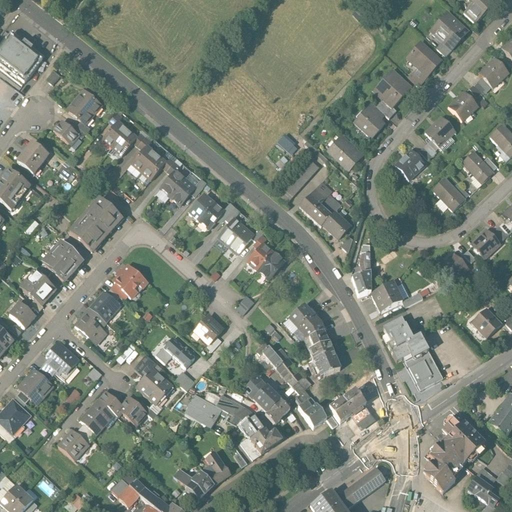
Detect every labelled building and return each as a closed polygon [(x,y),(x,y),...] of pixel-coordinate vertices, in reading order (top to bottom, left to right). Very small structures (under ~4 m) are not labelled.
[(466,0),(471,6),(463,15),(475,26),(493,7),(489,3),(490,2),(488,0),(466,0)] [(465,33),(446,16),(433,31),(439,37),(437,39),(442,43),(452,52),(457,46),(455,44),(465,33)] [(44,59),(12,35),(0,49),(0,67),(23,86),(44,59)] [(511,41),(502,51),(501,50),(501,51),(511,62),(511,41)] [(452,52),(442,43),(435,51),(445,60),(452,52)] [(440,64),(420,45),(406,61),(422,75),(417,80),(421,83),(426,79),(426,80),(440,64)] [(494,61),(490,64),(491,65),(479,76),(478,75),(478,76),(492,91),(493,90),(491,89),(501,80),(502,82),(508,76),(494,61)] [(60,78),(53,72),(47,82),(52,87),(60,78)] [(392,73),(373,94),(382,103),(391,111),(392,111),(410,91),(392,73)] [(417,80),(412,75),(407,80),(417,88),(421,83),(417,80)] [(485,92),(477,83),(473,88),(481,96),(485,92)] [(481,96),(473,88),(468,91),(476,100),(481,96)] [(101,108),(84,94),(81,99),(78,98),(74,103),(92,118),(101,108)] [(463,94),(460,98),(460,99),(449,109),(448,109),(461,124),(462,123),(461,122),(470,114),(471,115),(477,109),(463,94)] [(92,118),(74,103),(71,107),(72,110),(68,113),(80,124),(85,127),(92,118)] [(391,111),(382,103),(376,110),(389,122),(396,114),(392,111),(391,111)] [(369,104),(363,111),(366,113),(354,126),(371,141),(383,128),(379,125),(381,123),(374,117),(379,113),(376,110),(369,104)] [(116,116),(108,125),(113,129),(116,125),(116,126),(121,120),(116,116)] [(455,135),(440,120),(436,124),(437,125),(425,135),(424,135),(438,150),(439,150),(437,148),(446,140),(448,141),(450,140),(455,135)] [(73,133),(62,124),(59,128),(56,128),(53,132),(54,135),(70,148),(79,138),(73,133)] [(85,127),(80,124),(76,128),(86,136),(90,131),(85,127)] [(116,126),(116,125),(113,129),(102,142),(112,150),(127,132),(122,128),(120,129),(116,126)] [(511,138),(502,127),(489,139),(509,161),(511,158),(511,138)] [(86,136),(76,128),(73,133),(79,138),(82,141),(86,136)] [(127,132),(112,150),(122,159),(133,145),(136,142),(135,142),(131,139),(132,136),(127,132)] [(140,136),(135,142),(136,142),(133,145),(138,149),(145,140),(140,136)] [(282,137),(276,145),(294,158),(300,150),(282,137)] [(355,150),(343,139),(339,144),(351,154),(355,150)] [(145,140),(138,149),(142,153),(145,150),(150,145),(145,140)] [(446,140),(437,148),(439,150),(438,150),(442,154),(453,144),(450,140),(448,141),(446,140)] [(339,144),(338,143),(327,155),(348,174),(359,162),(351,154),(339,144)] [(47,158),(31,145),(26,152),(25,152),(21,157),(22,157),(17,164),(33,177),(47,158)] [(436,155),(427,146),(423,150),(431,159),(436,155)] [(142,153),(131,167),(141,175),(156,157),(152,153),(149,154),(145,150),(142,153)] [(431,159),(423,150),(419,154),(427,163),(431,159)] [(424,168),(410,153),(407,157),(407,158),(396,168),(395,168),(394,169),(408,183),(409,183),(408,181),(417,173),(418,174),(424,168)] [(482,164),(473,155),(460,167),(481,188),(493,176),(492,175),(482,164)] [(156,157),(141,175),(151,183),(162,170),(165,167),(164,167),(160,163),(161,161),(156,157)] [(496,170),(487,160),(482,164),(492,175),(496,170)] [(169,161),(164,167),(165,167),(162,170),(166,174),(174,165),(169,161)] [(66,163),(57,174),(67,181),(75,171),(66,163)] [(304,171),(313,176),(318,169),(309,163),(304,171)] [(174,165),(166,174),(171,178),(175,173),(175,174),(179,169),(174,165)] [(130,169),(128,172),(136,178),(139,175),(130,169)] [(29,189),(7,173),(0,181),(0,204),(2,205),(11,212),(29,189)] [(171,178),(159,191),(169,200),(185,181),(175,174),(175,173),(171,178)] [(185,181),(169,200),(179,208),(190,196),(195,190),(194,189),(185,181)] [(200,182),(194,189),(195,190),(190,196),(194,200),(206,186),(200,182)] [(456,194),(444,182),(432,194),(452,216),(465,204),(463,202),(456,194)] [(303,185),(298,190),(301,194),(306,188),(303,185)] [(328,191),(322,185),(317,191),(323,197),(325,195),(328,191)] [(468,198),(460,190),(456,194),(463,202),(468,198)] [(317,191),(299,210),(307,218),(317,207),(319,209),(327,200),(325,198),(323,197),(317,191)] [(204,198),(188,216),(198,224),(214,206),(204,198)] [(332,200),(321,211),(331,219),(333,216),(341,208),(332,200)] [(122,221),(99,201),(92,209),(94,210),(90,214),(88,213),(80,223),(81,224),(77,229),(76,227),(69,236),(91,255),(122,221)] [(214,206),(198,224),(208,233),(218,221),(224,214),(223,214),(214,206)] [(230,207),(223,214),(224,214),(218,221),(223,225),(235,211),(230,207)] [(319,209),(317,207),(307,218),(321,230),(322,228),(331,219),(321,211),(319,209)] [(511,209),(503,218),(511,227),(511,209)] [(349,230),(333,216),(331,219),(322,228),(338,242),(349,230)] [(39,227),(30,219),(20,230),(29,238),(39,227)] [(233,222),(217,241),(227,249),(243,231),(233,222)] [(511,235),(503,226),(499,230),(507,239),(511,235)] [(507,239),(499,230),(494,235),(503,244),(507,239)] [(243,231),(227,249),(237,257),(253,239),(243,231)] [(486,234),(482,237),(482,238),(471,249),(470,248),(470,249),(484,264),(484,263),(483,262),(492,253),(493,255),(500,248),(486,234)] [(261,239),(253,248),(257,252),(262,247),(266,242),(261,239)] [(348,240),(340,249),(347,256),(352,243),(348,240)] [(74,249),(65,241),(61,245),(70,253),(74,249)] [(70,253),(61,245),(42,267),(51,275),(63,285),(82,263),(70,253)] [(257,252),(246,265),(256,274),(272,255),(262,247),(257,252)] [(272,255),(256,274),(268,283),(283,265),(272,255)] [(475,263),(467,255),(463,259),(471,267),(475,263)] [(369,256),(362,256),(359,265),(362,277),(369,275),(369,256)] [(454,259),(450,262),(450,263),(438,274),(438,273),(437,274),(451,289),(452,288),(450,287),(459,278),(461,280),(468,273),(454,259)] [(51,275),(42,267),(38,271),(47,279),(51,275)] [(146,285),(128,269),(123,274),(121,273),(116,278),(118,280),(114,285),(115,286),(122,292),(121,293),(128,299),(130,301),(140,290),(141,291),(146,285)] [(38,271),(34,275),(45,285),(49,281),(47,279),(38,271)] [(45,285),(34,275),(33,276),(34,277),(27,286),(26,284),(20,291),(33,303),(41,309),(55,294),(45,285)] [(362,277),(352,281),(357,300),(370,296),(369,275),(362,277)] [(122,292),(115,286),(110,291),(119,300),(124,303),(128,299),(121,293),(122,292)] [(401,305),(391,286),(370,298),(377,312),(376,312),(379,317),(401,306),(401,305)] [(119,300),(110,291),(106,297),(115,305),(119,300)] [(106,297),(104,295),(90,312),(91,312),(103,324),(108,318),(109,320),(119,309),(115,305),(106,297)] [(419,296),(401,305),(401,306),(404,312),(422,302),(419,296)] [(244,317),(254,304),(245,297),(235,310),(244,317)] [(29,307),(23,302),(19,306),(28,314),(32,310),(29,307)] [(41,309),(33,303),(29,307),(32,310),(38,315),(43,310),(41,309)] [(28,314),(19,306),(9,318),(24,332),(34,320),(28,314)] [(303,308),(288,322),(297,332),(312,319),(303,308)] [(103,324),(91,312),(81,323),(80,322),(74,329),(91,344),(94,341),(98,344),(105,336),(100,331),(105,325),(103,324)] [(485,312),(471,326),(477,333),(479,331),(487,340),(500,328),(489,317),(489,316),(485,312)] [(312,319),(297,332),(303,339),(305,343),(309,341),(308,341),(323,334),(320,327),(313,319),(312,319)] [(222,333),(207,320),(201,327),(200,326),(198,326),(196,329),(196,332),(194,334),(209,347),(216,340),(222,333)] [(511,331),(511,325),(507,321),(503,325),(511,333),(511,331)] [(412,343),(401,322),(383,331),(389,346),(386,348),(397,366),(403,362),(426,352),(419,339),(412,343)] [(21,335),(12,327),(8,332),(17,340),(21,335)] [(248,329),(241,335),(246,341),(253,334),(248,329)] [(0,333),(0,349),(5,354),(13,344),(0,333)] [(323,334),(308,341),(309,341),(313,352),(328,346),(323,334)] [(209,347),(206,350),(211,354),(221,344),(216,340),(209,347)] [(194,360),(172,341),(163,351),(172,359),(185,371),(194,360)] [(130,345),(113,361),(118,367),(135,351),(130,345)] [(78,364),(57,346),(45,359),(48,362),(57,369),(53,374),(55,376),(62,382),(78,364)] [(313,352),(308,354),(313,364),(332,356),(328,346),(313,352)] [(274,357),(265,347),(256,354),(259,358),(262,356),(276,372),(282,366),(274,357)] [(163,351),(162,350),(155,358),(165,367),(172,359),(163,351)] [(292,367),(280,352),(274,357),(282,366),(286,372),(287,372),(292,367)] [(441,383),(426,352),(403,362),(419,395),(441,383)] [(332,356),(313,364),(316,371),(312,373),(315,381),(319,379),(320,382),(339,374),(332,356)] [(156,367),(146,359),(142,363),(152,372),(156,367)] [(57,369),(48,362),(40,371),(51,380),(55,376),(53,374),(57,369)] [(152,372),(142,363),(134,372),(134,373),(144,381),(136,391),(154,407),(170,388),(152,372)] [(282,366),(276,372),(283,380),(288,375),(286,372),(282,366)] [(310,388),(292,367),(287,372),(286,372),(288,375),(293,381),(297,385),(304,394),(310,388)] [(87,376),(95,383),(101,376),(93,369),(87,376)] [(51,380),(40,371),(36,376),(46,385),(51,380)] [(194,385),(182,374),(174,383),(186,394),(194,385)] [(36,375),(27,385),(25,383),(18,391),(21,393),(29,401),(31,402),(36,397),(37,398),(38,397),(42,401),(50,391),(45,386),(46,385),(36,376),(36,375)] [(288,375),(283,380),(287,385),(293,381),(288,375)] [(256,381),(243,394),(253,403),(265,390),(256,381)] [(293,381),(287,385),(291,390),(297,385),(293,381)] [(304,394),(297,385),(291,390),(299,399),(295,402),(301,409),(306,405),(311,412),(316,409),(305,395),(304,394)] [(265,390),(253,403),(266,416),(279,403),(266,389),(265,390)] [(29,401),(21,393),(16,398),(17,399),(25,406),(29,401)] [(354,393),(328,412),(332,417),(339,427),(365,409),(354,393)] [(128,400),(120,409),(117,406),(117,405),(111,400),(105,395),(98,403),(114,417),(115,418),(119,414),(136,429),(147,416),(138,408),(128,400)] [(215,410),(201,402),(195,398),(184,417),(209,432),(221,413),(215,410)] [(25,406),(17,399),(13,403),(22,411),(26,407),(25,406)] [(245,412),(221,399),(215,410),(221,413),(235,420),(245,412)] [(511,400),(509,399),(487,428),(504,441),(510,434),(511,436),(511,400)] [(12,403),(0,416),(0,426),(3,429),(3,428),(11,436),(20,426),(21,427),(30,419),(22,411),(13,403),(12,403)] [(114,417),(98,403),(80,424),(83,426),(94,436),(106,422),(107,424),(114,417)] [(289,412),(279,403),(266,416),(264,418),(274,428),(280,421),(283,418),(289,412)] [(151,412),(142,404),(138,408),(147,416),(151,412)] [(318,411),(316,409),(311,412),(306,405),(301,409),(298,411),(303,418),(312,432),(326,423),(325,421),(318,412),(318,411)] [(245,412),(235,420),(236,420),(245,426),(246,425),(245,424),(252,418),(245,412)] [(338,428),(330,417),(325,421),(326,423),(332,432),(338,428)] [(264,434),(252,418),(245,424),(246,425),(245,426),(236,420),(234,425),(238,429),(249,443),(250,444),(264,434)] [(464,425),(463,426),(456,419),(442,433),(449,440),(441,447),(462,468),(484,446),(464,425)] [(94,436),(83,426),(79,431),(90,440),(94,436)] [(11,436),(3,428),(3,429),(0,431),(0,436),(10,445),(15,439),(11,436)] [(90,440),(79,431),(75,435),(88,447),(92,442),(90,440)] [(75,435),(72,433),(58,449),(74,463),(88,447),(75,435)] [(264,434),(250,444),(249,443),(245,442),(239,447),(252,463),(280,444),(274,435),(268,440),(264,434)] [(462,468),(441,447),(428,459),(434,465),(422,476),(442,497),(455,484),(450,480),(462,468)] [(247,467),(238,455),(233,459),(234,461),(241,471),(247,467)] [(229,479),(215,458),(206,464),(210,469),(203,474),(213,489),(229,479)] [(511,479),(511,460),(511,461),(502,475),(511,481),(511,479)] [(192,484),(180,472),(173,479),(185,491),(192,484)] [(383,484),(375,472),(341,497),(349,509),(383,484)] [(496,481),(487,474),(480,483),(484,486),(489,490),(496,481)] [(135,483),(128,476),(121,483),(122,483),(128,489),(135,483)] [(213,489),(200,476),(192,484),(185,491),(198,504),(213,489)] [(480,483),(476,480),(468,493),(475,498),(484,486),(480,483)] [(158,502),(145,492),(135,482),(135,483),(128,489),(139,499),(139,500),(148,507),(151,509),(158,502)] [(122,483),(111,494),(118,500),(128,489),(122,483)] [(484,486),(475,498),(483,504),(483,503),(487,497),(491,492),(489,490),(484,486)] [(15,489),(0,505),(0,507),(5,511),(9,511),(24,497),(15,489)] [(139,499),(128,489),(118,500),(117,501),(128,511),(139,499)] [(341,497),(334,501),(330,495),(311,509),(313,511),(344,511),(349,509),(341,497)] [(24,497),(9,511),(33,511),(36,509),(32,504),(24,497)] [(496,504),(487,497),(483,503),(487,507),(492,510),(496,504)] [(178,511),(172,506),(169,511),(158,502),(151,509),(152,510),(154,511),(178,511)]
